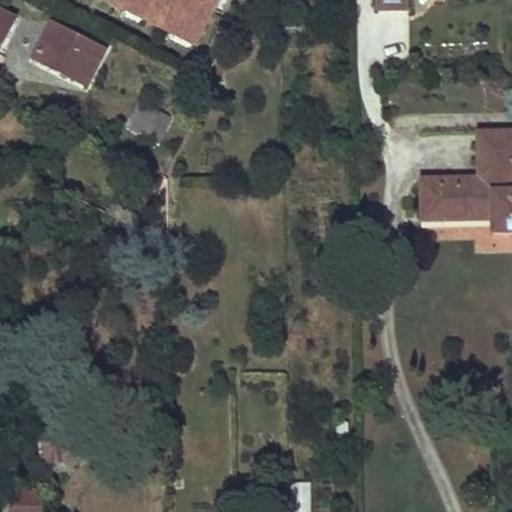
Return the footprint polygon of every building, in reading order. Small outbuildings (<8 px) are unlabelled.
[(375,0),(376,12),(408,11),(408,0),(375,0)] [(0,11),(0,50),(16,19),(0,11)] [(53,22),(33,61),(61,75),(63,70),(89,83),(106,49),(53,22)] [(63,70),(61,75),(86,88),(89,83),(63,70)] [(139,103),(126,129),(150,140),(163,114),(139,103)] [(511,233),(511,131),(492,132),(493,178),(479,178),(421,179),(422,222),(494,221),(494,234),(511,233)] [(492,132),(478,132),(479,178),(493,178),(492,132)] [(41,430),(42,464),(74,463),(73,429),(41,430)] [(74,463),(42,464),(43,475),(75,473),(74,463)] [(292,481),(292,510),(310,510),(309,481),(292,481)] [(12,511),(18,492),(8,490),(0,505),(0,511),(12,511)] [(18,492),(12,511),(43,511),(43,492),(18,492)]
